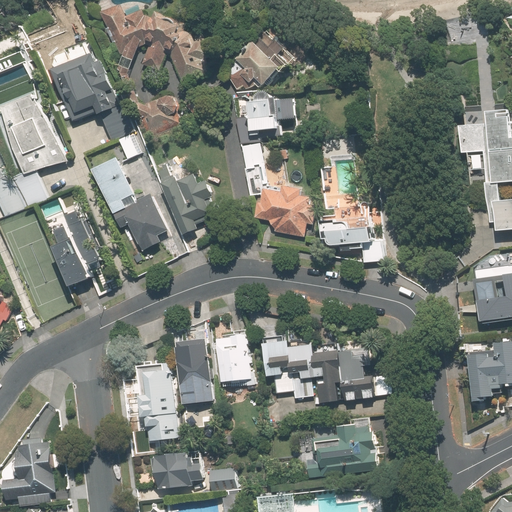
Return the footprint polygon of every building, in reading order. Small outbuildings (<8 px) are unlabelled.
[(81,3),(73,6),(75,13),(84,10),(81,3)] [(130,72),(140,47),(147,44),(151,46),(145,63),(161,69),(168,52),(172,54),(184,81),(209,70),(204,59),(214,55),(206,37),(196,41),(199,35),(185,30),(188,23),(156,11),(154,17),(146,14),(143,8),(127,15),(122,4),(104,12),(123,54),(126,53),(118,73),(128,99),(126,99),(128,106),(130,105),(132,110),(143,139),(187,123),(178,97),(171,94),(145,104),(142,102),(130,72)] [(355,14),(349,11),(345,18),(351,21),(355,14)] [(256,84),(257,80),(260,79),(266,84),(284,66),(258,41),(240,59),(247,66),(230,77),(238,90),(245,86),(246,87),(246,89),(250,88),(253,87),(256,84)] [(125,102),(116,106),(110,91),(117,88),(111,71),(109,72),(104,59),(99,61),(96,52),(55,68),(75,120),(100,111),(101,113),(102,113),(113,140),(136,131),(125,102)] [(411,72),(431,77),(433,68),(414,62),(411,72)] [(320,85),(305,86),(306,112),(322,111),(320,85)] [(260,94),(259,98),(259,99),(250,100),(252,114),(250,116),(239,117),(242,143),(264,141),(262,129),(282,127),(281,115),(283,115),(281,95),(276,96),(273,91),(267,90),(263,91),(260,94)] [(18,148),(28,171),(15,177),(28,208),(51,199),(39,170),(48,166),(71,161),(61,135),(38,92),(6,105),(18,148)] [(498,221),(499,230),(511,229),(511,198),(503,199),(502,182),(511,181),(511,109),(511,108),(489,109),(490,122),(463,124),(465,152),(486,150),(492,222),(498,221)] [(139,153),(131,137),(120,142),(128,158),(139,153)] [(256,217),(271,220),(277,228),(276,231),(307,236),(309,223),(316,224),(319,204),(313,203),(314,196),(303,194),(305,188),(285,184),(284,191),(271,189),(263,142),(244,145),(253,194),(265,192),(263,201),(259,201),(256,217)] [(132,223),(145,250),(164,241),(161,235),(172,229),(158,201),(154,193),(139,200),(136,194),(138,193),(120,156),(95,168),(117,213),(124,227),(132,223)] [(164,182),(186,234),(201,228),(197,219),(215,212),(209,199),(217,196),(210,179),(202,182),(198,172),(181,179),(179,175),(164,182)] [(0,178),(0,199),(7,216),(27,208),(13,174),(0,178)] [(64,242),(57,245),(74,285),(96,276),(93,271),(104,266),(102,260),(104,259),(83,209),(67,216),(71,225),(59,230),(64,242)] [(386,239),(379,240),(378,233),(379,232),(378,225),(375,225),(355,227),(355,223),(353,221),(351,219),(348,219),(342,220),(342,217),(325,219),(327,238),(332,238),(332,240),(333,243),(335,244),(338,244),(344,243),(345,250),(355,249),(355,248),(365,247),(366,262),(387,260),(386,239)] [(511,319),(511,272),(476,277),(482,323),(511,319)] [(4,297),(6,293),(0,289),(0,326),(1,327),(5,319),(8,321),(17,304),(4,297)] [(254,378),(249,333),(234,335),(234,336),(219,338),(224,382),(254,378)] [(185,404),(217,400),(210,342),(209,342),(208,338),(179,341),(179,346),(178,346),(185,404)] [(292,340),(266,343),(269,376),(276,375),(278,393),(296,392),(297,398),(321,396),(321,402),(397,394),(395,374),(377,376),(376,374),(369,375),(368,365),(373,365),(371,346),(317,352),(316,343),(293,346),(292,340)] [(493,351),(472,353),(476,400),(483,399),(483,396),(497,395),(496,388),(505,387),(505,383),(511,382),(511,340),(499,341),(500,355),(493,356),(493,351)] [(182,437),(173,361),(140,365),(144,394),(142,394),(145,416),(149,416),(151,440),(182,437)] [(382,469),(378,430),(374,431),(373,425),(360,427),(360,422),(340,425),(341,435),(316,437),(319,463),(310,464),(311,476),(382,469)] [(58,492),(52,441),(22,445),(22,450),(19,451),(22,478),(6,480),(8,499),(21,498),(22,505),(54,501),(53,492),(58,492)] [(202,450),(157,455),(157,457),(154,457),(155,473),(159,472),(161,489),(196,485),(196,480),(207,479),(205,461),(204,462),(203,452),(202,452),(202,450)] [(239,488),(237,467),(212,469),(214,491),(239,488)] [(511,511),(511,500),(492,504),(493,511),(511,511)]
